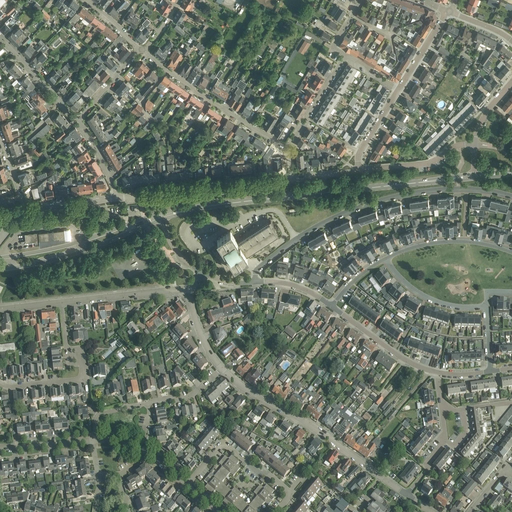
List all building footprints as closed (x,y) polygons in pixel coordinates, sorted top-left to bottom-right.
[(71,6),(66,12),(71,16),(79,8),(77,6),(79,4),(76,2),(77,1),(74,0),(72,0),(69,4),(71,6)] [(130,4),(125,0),(122,0),(115,8),(113,6),(109,12),(114,17),(119,11),(118,11),(120,9),(121,10),(124,7),(125,9),(130,4)] [(163,5),(169,9),(172,4),(165,0),(164,0),(163,1),(165,2),(163,5)] [(333,0),(333,1),(346,9),(349,5),(344,2),(341,0),(333,0)] [(389,9),(392,0),(384,0),(387,1),(386,4),(387,5),(385,10),(388,11),(389,9)] [(394,5),(398,7),(399,4),(400,0),(392,0),(389,9),(392,10),(394,5)] [(401,7),(406,9),(407,5),(405,4),(406,0),(405,0),(404,0),(400,0),(399,4),(398,7),(397,10),(399,11),(401,7)] [(409,1),(406,0),(405,4),(407,5),(406,9),(404,14),(409,15),(410,11),(413,3),(409,2),(409,1)] [(194,6),(185,1),(182,5),(188,10),(188,9),(191,11),(194,6)] [(505,6),(504,8),(511,10),(511,6),(511,4),(507,3),(506,3),(501,1),(500,4),(505,6)] [(36,2),(33,6),(39,12),(42,8),(36,2)] [(468,13),(472,14),(476,5),(468,2),(466,8),(469,10),(468,13)] [(417,15),(421,6),(413,3),(410,11),(413,12),(411,17),(416,19),(417,15)] [(10,14),(16,7),(13,4),(6,10),(6,9),(7,8),(6,7),(5,6),(4,6),(3,7),(2,6),(0,7),(0,16),(5,11),(8,15),(10,14)] [(165,15),(169,9),(163,5),(160,9),(159,8),(158,10),(165,15)] [(336,5),(331,14),(339,19),(340,19),(341,19),(342,16),(345,10),(336,5)] [(126,19),(130,22),(135,14),(133,12),(133,10),(133,8),(132,6),(131,6),(122,20),(125,22),(126,19)] [(421,6),(417,15),(421,16),(422,13),(423,14),(423,13),(426,14),(428,8),(425,7),(424,7),(421,6)] [(16,8),(16,7),(10,14),(11,16),(14,17),(18,11),(15,9),(16,8)] [(81,15),(84,17),(88,11),(82,7),(78,12),(76,12),(68,21),(71,23),(72,21),(75,23),(81,15)] [(425,17),(425,18),(436,14),(435,11),(431,9),(428,8),(426,14),(425,17)] [(176,14),(182,18),(185,20),(188,15),(186,13),(179,9),(176,14)] [(88,11),(84,17),(81,20),(87,25),(90,21),(94,16),(88,11)] [(368,18),(358,12),(356,16),(366,22),(368,18)] [(200,20),(195,17),(192,15),(190,13),(188,16),(199,22),(200,20)] [(45,22),(48,20),(40,14),(38,16),(45,22)] [(140,17),(135,14),(130,22),(133,24),(131,26),(134,28),(141,19),(139,18),(140,17)] [(179,23),(182,18),(176,14),(173,19),(179,23)] [(429,21),(433,24),(435,20),(437,17),(436,14),(425,18),(425,19),(429,21)] [(327,15),(324,19),(329,22),(327,25),(334,29),(337,23),(331,20),(332,18),(327,15)] [(100,21),(94,16),(90,21),(96,26),(100,21)] [(17,20),(11,17),(5,22),(5,23),(0,27),(0,28),(2,30),(1,31),(3,33),(4,32),(4,33),(8,29),(10,27),(8,25),(10,23),(13,25),(17,20)] [(146,27),(136,37),(142,42),(147,36),(147,35),(153,28),(148,24),(150,22),(147,18),(142,24),(146,27)] [(100,21),(96,26),(102,30),(106,25),(100,21)] [(419,21),(416,22),(423,27),(429,30),(431,27),(433,24),(429,21),(426,25),(419,21)] [(438,41),(440,42),(446,31),(452,34),(451,35),(454,37),(455,36),(459,29),(448,24),(445,31),(443,29),(437,41),(438,41)] [(112,30),(106,25),(102,30),(107,35),(112,30)] [(18,36),(23,31),(19,26),(13,31),(8,37),(12,41),(18,36)] [(185,32),(179,26),(176,30),(182,35),(185,32)] [(429,30),(423,27),(421,30),(422,31),(420,34),(424,37),(429,30)] [(330,34),(324,30),(319,28),(318,30),(322,33),(320,36),(327,40),(330,34)] [(468,29),(465,28),(463,32),(460,31),(456,39),(459,41),(460,39),(461,40),(462,37),(465,38),(463,41),(466,42),(471,32),(467,30),(468,29)] [(361,38),(365,41),(367,39),(372,32),(367,29),(361,38)] [(117,34),(112,30),(107,35),(113,39),(117,34)] [(31,38),(23,31),(18,36),(12,41),(17,46),(22,41),(24,44),(31,38)] [(409,31),(408,33),(422,41),(424,37),(420,34),(415,31),(413,34),(409,31)] [(479,46),(483,35),(477,32),(474,39),(478,40),(474,48),(477,49),(479,46)] [(422,41),(408,33),(407,35),(411,38),(410,40),(415,44),(418,46),(422,41)] [(348,45),(354,36),(351,34),(349,38),(345,36),(340,43),(341,43),(339,45),(342,47),(345,43),(347,45),(348,45)] [(483,35),(479,46),(483,47),(481,51),(484,52),(487,45),(490,38),(483,35)] [(354,36),(348,45),(347,45),(345,43),(342,47),(349,52),(354,44),(355,42),(351,40),(354,36)] [(487,45),(493,47),(496,41),(490,38),(487,45)] [(36,49),(38,51),(46,44),(41,39),(38,42),(40,44),(36,49)] [(369,41),(367,39),(365,41),(362,46),(361,48),(364,50),(366,46),(369,41)] [(165,53),(174,43),(170,40),(162,49),(159,47),(154,53),(162,60),(167,54),(165,53)] [(305,40),(298,50),(303,54),(310,43),(305,40)] [(95,50),(99,46),(94,42),(90,46),(95,50)] [(196,46),(203,52),(206,48),(198,42),(196,46)] [(401,43),(399,45),(414,54),(417,49),(405,42),(403,44),(404,44),(404,45),(401,43)] [(388,43),(385,47),(384,49),(388,52),(389,53),(392,49),(391,46),(388,43)] [(48,47),(46,44),(38,51),(34,56),(35,57),(30,61),(37,68),(43,62),(42,62),(47,57),(43,53),(48,47)] [(118,48),(126,56),(131,51),(123,44),(118,48)] [(359,51),(361,48),(362,46),(358,44),(356,46),(354,44),(349,52),(356,56),(359,51)] [(411,59),(414,54),(399,45),(399,44),(397,47),(405,52),(404,54),(404,55),(406,56),(406,55),(411,59)] [(35,50),(30,45),(22,52),(28,58),(35,50)] [(182,52),(187,55),(190,50),(189,50),(191,47),(187,45),(186,48),(185,47),(182,52)] [(498,50),(500,51),(503,54),(507,49),(502,45),(498,50)] [(365,56),(370,48),(366,46),(364,50),(361,48),(359,51),(356,56),(363,60),(365,56)] [(126,56),(118,48),(114,53),(117,56),(122,61),(126,56)] [(366,63),(369,64),(371,61),(369,60),(371,56),(373,53),(374,51),(370,48),(365,56),(363,60),(366,62),(366,63)] [(182,56),(183,54),(179,51),(175,49),(169,57),(172,59),(167,65),(173,69),(179,60),(181,61),(183,57),(182,56)] [(490,56),(492,53),(494,50),(491,49),(481,63),(484,65),(490,56)] [(511,53),(507,49),(503,54),(505,57),(504,59),(506,61),(504,63),(505,63),(508,63),(510,61),(511,62),(511,58),(511,59),(509,57),(511,53)] [(209,61),(212,63),(218,54),(214,52),(209,61)] [(369,64),(373,67),(376,62),(376,63),(378,59),(382,53),(380,52),(377,56),(375,54),(373,57),(371,56),(369,60),(371,61),(369,64),(369,65),(369,64)] [(435,52),(432,57),(438,61),(440,63),(443,58),(440,56),(435,52)] [(404,55),(403,57),(402,57),(399,61),(401,62),(407,65),(411,59),(406,55),(406,56),(404,55)] [(108,56),(105,59),(109,63),(108,64),(114,70),(119,65),(113,59),(112,60),(108,56)] [(205,58),(202,56),(196,65),(199,67),(205,58)] [(438,61),(432,57),(428,63),(434,67),(433,69),(437,72),(439,69),(437,68),(440,63),(438,61)] [(310,68),(312,65),(313,64),(315,61),(311,58),(306,65),(310,68)] [(463,75),(465,75),(472,63),(464,58),(456,71),(458,72),(463,75)] [(382,62),(378,59),(376,63),(376,62),(373,67),(380,71),(384,64),(386,62),(383,60),(382,62)] [(323,66),(330,70),(333,65),(326,60),(324,62),(325,63),(323,66)] [(397,69),(402,72),(403,72),(402,72),(407,65),(401,62),(399,61),(398,60),(395,65),(398,67),(399,65),(400,65),(397,69)] [(499,68),(502,70),(507,75),(511,70),(509,68),(511,66),(511,65),(511,62),(510,61),(508,63),(505,63),(504,63),(504,64),(503,63),(499,68)] [(66,73),(72,67),(67,62),(62,69),(66,73)] [(137,68),(135,71),(134,72),(134,74),(135,75),(136,76),(138,76),(139,75),(142,72),(143,74),(149,68),(143,62),(137,68)] [(208,62),(204,68),(207,70),(210,71),(212,67),(211,66),(212,64),(211,64),(208,62)] [(10,67),(8,69),(12,74),(19,68),(15,63),(10,67)] [(184,66),(179,73),(185,77),(190,70),(189,70),(192,65),(188,63),(185,67),(184,66)] [(348,64),(344,70),(354,76),(357,70),(348,64)] [(380,71),(386,75),(391,68),(384,64),(380,71)] [(323,66),(322,65),(319,68),(320,69),(319,71),(326,75),(330,70),(323,66)] [(193,69),(187,78),(194,83),(200,74),(200,73),(202,71),(195,66),(193,69)] [(101,74),(106,79),(110,74),(102,67),(98,71),(101,74)] [(19,68),(12,74),(16,78),(18,76),(23,72),(19,68)] [(391,68),(386,75),(393,80),(393,79),(396,76),(394,75),(393,74),(394,72),(390,69),(391,68)] [(396,68),(394,72),(393,74),(394,75),(396,76),(393,79),(396,81),(398,79),(402,72),(397,69),(396,68)] [(425,68),(422,73),(432,79),(434,77),(429,74),(430,71),(425,68)] [(443,75),(437,72),(433,69),(431,72),(441,78),(443,75)] [(52,75),(47,80),(51,85),(57,79),(56,78),(60,75),(59,75),(54,70),(51,73),(52,75)] [(157,75),(152,70),(148,74),(145,78),(148,80),(150,78),(153,80),(157,75)] [(340,75),(340,76),(350,82),(354,76),(344,70),(341,76),(340,75)] [(507,75),(502,70),(498,75),(503,79),(507,75)] [(100,82),(102,83),(106,79),(101,74),(98,71),(94,76),(93,78),(99,83),(100,82)] [(493,77),(495,75),(491,72),(489,74),(490,76),(487,80),(496,88),(500,83),(493,77)] [(210,77),(205,73),(198,85),(203,88),(210,77)] [(431,82),(432,79),(422,73),(418,78),(424,82),(426,79),(431,82)] [(314,80),(321,84),(324,79),(316,74),(315,76),(316,77),(314,80)] [(159,92),(161,93),(163,90),(167,85),(171,80),(165,75),(157,86),(161,89),(159,92)] [(21,81),(23,83),(20,86),(22,88),(25,86),(31,81),(27,76),(21,81)] [(337,81),(346,87),(350,82),(340,76),(337,81)] [(59,87),(56,90),(61,95),(66,90),(65,88),(69,84),(72,81),(68,77),(65,80),(66,81),(62,85),(61,84),(58,86),(59,87)] [(100,85),(94,79),(92,82),(84,91),(82,93),(87,98),(89,95),(90,96),(100,85)] [(233,107),(237,100),(238,99),(240,95),(239,95),(247,83),(240,79),(239,81),(236,85),(238,86),(234,93),(231,99),(228,103),(230,105),(233,107)] [(171,80),(167,85),(173,90),(177,84),(171,80)] [(211,90),(218,94),(222,88),(218,86),(220,82),(218,80),(215,84),(211,90)] [(317,90),(321,84),(314,80),(312,84),(311,83),(310,85),(317,90)] [(479,85),(483,88),(485,90),(487,88),(492,92),(496,88),(487,80),(484,84),(482,82),(479,85)] [(22,95),(24,97),(28,93),(33,88),(33,87),(35,85),(31,81),(25,86),(22,88),(26,92),(22,95)] [(120,86),(126,92),(127,92),(129,94),(131,92),(129,90),(131,88),(124,81),(120,86)] [(342,94),(346,87),(337,81),(336,82),(337,82),(333,88),(342,94)] [(144,90),(141,94),(143,96),(153,85),(150,83),(144,90)] [(280,86),(275,83),(269,93),(274,96),(280,86)] [(305,88),(306,86),(304,84),(302,83),(297,90),(300,92),(303,87),(305,88)] [(376,90),(379,91),(385,95),(386,95),(389,89),(380,83),(376,89),(376,90)] [(422,87),(421,86),(416,83),(412,88),(418,92),(420,93),(423,88),(422,87)] [(183,88),(177,84),(173,90),(179,94),(183,88)] [(222,88),(218,94),(224,99),(231,89),(224,84),(222,88)] [(126,92),(120,86),(116,91),(122,97),(123,97),(126,92)] [(33,88),(28,93),(24,97),(25,97),(28,100),(33,96),(34,97),(28,102),(33,107),(34,106),(42,115),(48,110),(41,103),(46,99),(38,90),(36,92),(33,88)] [(183,88),(179,94),(175,99),(177,100),(181,95),(185,98),(189,93),(183,88)] [(418,92),(412,88),(409,93),(414,97),(416,94),(421,97),(423,95),(420,93),(418,92)] [(307,92),(305,95),(312,99),(315,94),(307,89),(306,91),(307,92)] [(332,89),(328,95),(337,101),(341,95),(332,89)] [(71,105),(76,100),(80,96),(80,95),(83,92),(81,91),(78,94),(75,92),(66,101),(71,105)] [(385,95),(379,91),(375,97),(382,101),(385,95)] [(465,91),(464,93),(469,98),(472,101),(474,99),(465,91)] [(479,96),(484,101),(489,96),(483,92),(479,96)] [(108,99),(121,110),(122,108),(123,108),(116,103),(118,100),(112,94),(108,99)] [(194,104),(197,99),(191,94),(188,100),(194,104)] [(308,104),(312,99),(305,95),(303,98),(302,98),(301,100),(308,104)] [(324,101),(334,107),(337,101),(328,95),(324,101)] [(276,101),(282,105),(283,104),(285,101),(283,99),(279,96),(276,101)] [(374,96),(371,102),(380,108),(384,102),(374,96)] [(484,101),(479,96),(475,101),(480,106),(484,101)] [(76,100),(71,105),(75,110),(81,104),(84,100),(81,97),(78,101),(76,100)] [(237,100),(233,107),(235,108),(238,109),(244,98),(242,97),(239,101),(237,100)] [(403,103),(402,104),(406,106),(404,108),(410,112),(415,104),(413,103),(406,98),(404,101),(403,101),(402,103),(403,103)] [(121,110),(108,99),(104,104),(108,108),(112,111),(114,109),(115,108),(116,109),(115,110),(118,113),(121,110)] [(148,110),(154,103),(149,99),(143,106),(148,110)] [(200,108),(204,103),(197,99),(194,104),(198,107),(195,112),(196,112),(193,116),(196,118),(202,109),(200,108)] [(449,104),(446,107),(450,110),(454,104),(449,100),(447,102),(449,104)] [(245,106),(241,112),(247,116),(251,109),(250,108),(253,103),(249,101),(246,106),(245,106)] [(334,107),(324,101),(320,107),(330,113),(334,107)] [(469,101),(464,106),(472,114),(477,109),(469,101)] [(380,108),(371,102),(367,108),(376,114),(380,108)] [(511,107),(506,102),(502,107),(507,112),(511,114),(509,116),(511,118),(511,107)] [(137,111),(141,115),(142,116),(144,113),(141,110),(143,108),(138,103),(133,108),(136,111),(137,111)] [(296,109),(302,113),(306,108),(298,103),(297,106),(298,106),(296,109)] [(464,106),(459,111),(467,119),(472,114),(464,106)] [(212,117),(215,111),(209,107),(205,113),(212,117)] [(317,113),(326,119),(330,113),(320,107),(317,113)] [(302,113),(296,109),(294,113),(293,112),(292,114),(299,119),(302,113)] [(0,118),(9,115),(8,110),(0,112),(0,118)] [(397,120),(403,124),(404,121),(408,115),(400,110),(396,116),(399,118),(397,120)] [(221,115),(215,111),(212,117),(218,121),(221,115)] [(361,117),(371,123),(375,117),(365,111),(361,117)] [(454,115),(454,116),(462,124),(467,119),(459,111),(454,116),(454,115)] [(64,129),(66,127),(70,123),(63,116),(62,116),(59,113),(57,115),(55,113),(53,114),(50,117),(53,120),(54,119),(60,125),(64,129)] [(88,120),(91,125),(100,119),(96,113),(93,116),(90,118),(88,120)] [(274,134),(280,138),(284,131),(283,130),(292,117),(286,113),(282,119),(282,120),(280,123),(282,125),(280,128),(278,127),(274,134)] [(326,119),(317,113),(313,119),(322,125),(326,119)] [(141,115),(139,117),(137,119),(143,124),(147,120),(142,116),(141,115)] [(462,124),(454,116),(448,121),(457,129),(462,124)] [(371,123),(361,117),(358,123),(367,129),(371,123)] [(102,122),(100,119),(91,125),(94,130),(99,127),(98,124),(102,122)] [(220,123),(215,131),(218,133),(220,129),(227,133),(234,124),(227,119),(223,125),(220,123)] [(18,124),(20,123),(19,120),(12,122),(12,120),(1,124),(3,129),(13,126),(18,124)] [(268,120),(267,120),(265,123),(266,124),(263,127),(266,129),(268,131),(269,130),(269,131),(272,126),(273,124),(270,122),(268,120)] [(406,126),(403,124),(397,120),(396,123),(393,121),(389,127),(399,133),(402,127),(404,128),(406,126)] [(213,133),(215,131),(220,123),(218,121),(216,124),(214,123),(209,130),(213,133)] [(18,130),(19,130),(18,127),(21,127),(20,123),(18,124),(13,126),(3,129),(4,134),(15,131),(18,130)] [(358,123),(354,129),(355,129),(361,133),(363,135),(367,129),(358,123)] [(448,123),(442,128),(450,136),(455,131),(448,123)] [(237,140),(238,138),(239,137),(244,130),(238,126),(235,132),(237,133),(234,138),(237,140)] [(65,142),(72,137),(79,132),(75,127),(69,132),(70,133),(66,136),(62,138),(65,142)] [(94,130),(98,135),(104,131),(102,129),(101,129),(99,127),(94,130)] [(308,128),(304,134),(306,135),(304,137),(313,143),(314,140),(315,141),(317,138),(316,138),(317,135),(312,132),(313,131),(308,128)] [(442,128),(438,133),(445,141),(450,136),(442,128)] [(358,139),(361,133),(355,129),(351,135),(358,139)] [(15,131),(4,134),(6,140),(14,137),(19,135),(18,130),(15,131)] [(104,131),(98,135),(101,140),(110,135),(106,130),(104,131)] [(249,133),(244,130),(239,137),(238,138),(237,140),(240,142),(242,139),(243,138),(243,137),(245,138),(249,133)] [(63,131),(55,137),(58,140),(65,134),(63,131)] [(79,132),(72,137),(73,138),(69,141),(71,144),(75,141),(75,142),(82,137),(79,132)] [(383,139),(381,142),(389,147),(391,144),(389,142),(390,139),(394,142),(396,139),(399,141),(400,138),(393,133),(392,136),(386,132),(382,139),(383,139)] [(349,133),(345,139),(354,145),(358,139),(351,135),(349,133)] [(445,141),(438,133),(433,138),(440,146),(445,141)] [(255,146),(257,147),(261,141),(255,137),(252,143),(255,145),(255,146)] [(436,150),(440,146),(433,138),(428,143),(436,151),(436,150)] [(11,149),(19,147),(18,143),(20,143),(18,139),(9,142),(9,143),(8,144),(9,146),(10,146),(11,149)] [(301,139),(297,144),(303,148),(306,143),(306,142),(301,139)] [(313,149),(316,145),(308,140),(306,142),(306,143),(313,148),(313,149)] [(261,141),(257,147),(259,149),(260,148),(262,150),(266,144),(261,141)] [(85,147),(80,142),(71,149),(73,151),(76,149),(79,152),(85,147)] [(116,146),(118,144),(117,142),(110,146),(109,143),(101,147),(102,148),(101,148),(102,150),(103,150),(105,153),(116,146)] [(389,147),(381,142),(380,142),(376,149),(384,154),(389,147)] [(431,156),(436,151),(428,143),(423,148),(431,156)] [(72,147),(69,144),(61,151),(64,154),(72,147)] [(120,148),(118,144),(116,146),(105,153),(106,155),(106,156),(107,159),(115,154),(114,151),(120,148)] [(318,147),(316,145),(313,149),(313,150),(317,149),(318,158),(313,159),(312,154),(308,154),(309,159),(310,165),(312,165),(319,164),(318,158),(321,158),(320,151),(320,147),(318,146),(318,147)] [(334,148),(333,149),(341,155),(346,148),(341,145),(338,150),(334,148)] [(260,154),(263,156),(268,159),(275,150),(270,146),(266,152),(264,150),(261,154),(260,154)] [(327,148),(325,146),(323,149),(320,147),(320,151),(321,151),(323,152),(323,157),(324,164),(330,163),(329,153),(326,150),(327,148)] [(19,147),(11,149),(12,152),(11,153),(12,155),(13,155),(13,156),(23,152),(22,149),(20,149),(19,147)] [(41,154),(36,148),(33,151),(38,157),(41,154)] [(337,154),(327,148),(326,150),(329,153),(330,163),(336,163),(335,156),(337,154)] [(91,158),(87,150),(81,154),(81,155),(77,157),(79,160),(81,163),(91,158)] [(374,152),(370,157),(377,161),(380,156),(374,152)] [(110,161),(111,164),(123,157),(121,154),(117,157),(115,154),(107,159),(109,161),(110,161)] [(26,155),(14,159),(16,166),(29,161),(26,155)] [(277,156),(272,157),(273,164),(274,169),(282,168),(281,159),(277,160),(277,156)] [(124,160),(123,157),(111,164),(113,166),(112,167),(113,169),(114,169),(122,165),(120,162),(124,160)] [(231,174),(242,173),(240,157),(237,157),(237,161),(235,162),(236,165),(229,165),(230,170),(231,170),(231,174)] [(244,157),(240,157),(242,173),(252,171),(252,168),(253,168),(252,163),(245,164),(244,157)] [(92,170),(98,166),(95,160),(88,164),(92,170)] [(222,161),(216,162),(217,168),(212,168),(212,176),(221,175),(220,168),(222,167),(222,161)] [(102,172),(98,166),(92,170),(95,176),(102,172)] [(121,173),(125,171),(126,177),(122,177),(122,180),(123,180),(123,185),(124,185),(125,186),(127,186),(127,185),(130,185),(127,166),(125,168),(121,171),(121,173)] [(128,166),(127,166),(130,185),(133,184),(133,185),(136,185),(135,175),(132,176),(131,170),(128,170),(128,166)] [(197,172),(197,177),(198,177),(207,176),(206,171),(208,171),(208,166),(202,167),(202,171),(197,172)] [(155,167),(152,167),(154,182),(156,182),(157,183),(159,182),(159,181),(160,181),(159,176),(160,176),(160,172),(155,173),(155,167)] [(57,181),(56,176),(62,175),(58,170),(53,175),(54,181),(57,181)] [(47,177),(45,171),(36,175),(38,180),(40,180),(47,177)] [(27,173),(18,176),(19,179),(20,180),(20,181),(21,184),(21,185),(29,182),(30,183),(33,183),(32,180),(29,173),(27,173)] [(71,176),(68,178),(69,186),(71,186),(72,194),(79,193),(78,183),(78,182),(72,183),(71,176)] [(66,186),(69,186),(68,178),(67,179),(64,180),(65,186),(62,186),(63,188),(59,189),(59,191),(58,191),(59,196),(68,194),(67,188),(66,186)] [(93,180),(93,182),(94,188),(97,187),(97,190),(106,189),(105,184),(104,184),(104,183),(99,183),(98,179),(97,180),(96,180),(93,180)] [(43,182),(38,185),(41,199),(47,198),(54,196),(53,189),(52,184),(49,184),(49,190),(45,190),(45,191),(43,182)] [(32,194),(34,198),(40,197),(39,192),(38,187),(31,189),(32,194)] [(447,197),(447,198),(447,206),(448,209),(454,209),(454,208),(458,208),(459,202),(454,202),(454,196),(447,197)] [(438,203),(434,204),(434,210),(438,209),(438,206),(447,205),(447,206),(447,198),(438,199),(438,203)] [(485,210),(486,204),(481,203),(482,199),(472,198),(472,205),(481,206),(481,209),(485,210)] [(430,210),(434,210),(434,204),(429,204),(428,200),(419,201),(420,208),(429,207),(430,210)] [(489,207),(499,209),(500,202),(491,200),(490,205),(486,204),(485,210),(489,210),(489,207)] [(411,210),(420,208),(419,201),(410,202),(411,207),(406,208),(408,214),(412,213),(411,210)] [(509,204),(500,202),(499,209),(508,211),(506,215),(510,216),(511,210),(508,209),(509,204)] [(403,215),(408,214),(406,208),(402,209),(401,204),(392,206),(394,214),(403,212),(403,215)] [(394,214),(392,206),(392,205),(385,207),(386,213),(382,214),(383,220),(388,218),(388,219),(394,218),(393,214),(394,214)] [(376,211),(367,214),(370,220),(378,217),(380,221),(383,220),(382,214),(378,215),(376,211)] [(370,220),(367,214),(359,217),(360,221),(356,223),(358,228),(362,227),(361,223),(370,220)] [(218,254),(226,268),(233,264),(234,265),(247,257),(246,255),(278,234),(272,226),(273,224),(271,220),(237,242),(230,231),(217,239),(224,250),(218,254)] [(354,230),(358,228),(356,223),(352,224),(350,220),(341,224),(344,231),(353,227),(354,230)] [(478,235),(479,227),(472,226),(472,222),(471,222),(471,221),(469,221),(469,222),(468,228),(472,228),(471,233),(472,233),(472,234),(475,234),(478,235)] [(428,227),(428,222),(424,223),(425,228),(421,228),(421,225),(417,226),(418,232),(422,231),(422,235),(423,235),(423,236),(426,236),(430,235),(428,227)] [(431,222),(428,222),(428,227),(430,235),(433,235),(436,234),(436,233),(437,233),(436,229),(439,228),(439,222),(435,223),(436,226),(432,227),(431,222)] [(442,222),(439,222),(439,228),(443,228),(443,232),(444,232),(444,234),(450,233),(450,225),(443,225),(442,222)] [(457,225),(450,225),(450,233),(454,233),(457,233),(457,232),(458,232),(458,228),(461,228),(461,222),(457,222),(457,225)] [(344,231),(341,224),(333,228),(335,232),(331,234),(334,240),(337,238),(336,234),(344,231)] [(487,228),(479,227),(478,235),(482,235),(485,236),(485,235),(486,235),(486,230),(490,231),(491,225),(487,225),(487,228)] [(495,238),(498,239),(501,231),(494,229),(495,226),(491,225),(490,231),(493,232),(492,236),(492,237),(495,238)] [(418,232),(417,226),(415,227),(413,227),(406,229),(407,232),(410,240),(413,239),(416,238),(416,237),(415,233),(418,232)] [(64,230),(31,234),(32,242),(35,241),(36,243),(40,243),(39,241),(59,239),(59,240),(65,239),(64,230)] [(507,236),(510,237),(511,231),(509,230),(508,233),(501,231),(498,239),(505,241),(505,240),(506,240),(507,236)] [(325,232),(317,237),(320,243),(328,239),(330,242),(334,240),(331,234),(327,236),(325,232)] [(393,236),(386,239),(390,247),(396,244),(396,243),(397,243),(395,239),(398,238),(396,232),(392,234),(393,236)] [(410,240),(407,232),(400,234),(402,241),(403,241),(403,242),(406,241),(410,240)] [(312,248),(320,243),(317,237),(309,242),(312,248)] [(390,247),(386,239),(380,242),(379,240),(376,242),(378,247),(381,245),(383,249),(384,249),(384,250),(390,247)] [(373,250),(378,247),(376,242),(372,243),(373,245),(367,249),(367,248),(365,249),(371,258),(375,255),(374,254),(375,254),(373,250)] [(369,259),(371,258),(365,249),(360,252),(360,251),(357,253),(360,258),(363,256),(365,260),(366,260),(366,261),(369,259)] [(355,257),(349,262),(355,269),(360,265),(360,264),(360,263),(358,260),(360,258),(357,253),(354,255),(355,257)] [(350,273),(355,269),(349,262),(349,260),(343,265),(342,265),(339,267),(344,272),(346,269),(349,273),(349,272),(350,273)] [(292,275),(297,276),(300,267),(301,265),(296,263),(292,275)] [(305,269),(300,267),(297,276),(302,278),(304,272),(307,273),(309,267),(305,266),(305,269)] [(317,271),(313,269),(308,280),(312,282),(317,271)] [(322,274),(317,271),(312,282),(317,284),(319,279),(322,281),(326,275),(322,274)] [(375,278),(378,283),(387,276),(385,274),(384,274),(383,272),(379,274),(375,278)] [(327,290),(332,282),(333,281),(328,279),(329,278),(326,275),(322,281),(325,283),(322,287),(327,290)] [(387,276),(378,283),(382,288),(390,281),(388,279),(389,279),(387,276)] [(332,282),(327,290),(330,293),(333,289),(335,290),(337,287),(336,286),(336,285),(332,282)] [(388,294),(393,298),(400,290),(398,288),(397,289),(395,287),(388,294)] [(402,292),(400,290),(393,298),(397,302),(404,295),(402,293),(402,292)] [(247,302),(247,291),(240,292),(241,298),(241,299),(240,299),(238,299),(238,305),(242,305),(241,303),(247,302)] [(267,304),(268,300),(268,292),(262,292),(262,295),(258,295),(257,302),(264,302),(264,304),(267,304)] [(275,293),(268,292),(268,300),(271,301),(270,303),(277,304),(278,297),(274,296),(275,293)] [(296,307),(299,298),(287,295),(285,302),(280,301),(278,309),(284,311),(285,307),(290,309),(291,305),(296,307)] [(353,308),(358,302),(353,298),(348,305),(353,308)] [(206,314),(208,319),(222,315),(227,313),(232,312),(230,307),(233,306),(230,299),(221,302),(223,310),(221,311),(221,309),(213,312),(206,314)] [(405,308),(410,311),(415,302),(410,299),(405,308)] [(146,325),(149,329),(152,333),(164,323),(164,324),(168,321),(171,319),(183,308),(184,307),(179,301),(171,307),(174,311),(172,313),(166,305),(161,310),(163,313),(159,317),(157,315),(146,325)] [(502,314),(502,312),(503,301),(500,301),(497,301),(497,308),(493,308),(493,314),(502,314)] [(357,312),(362,305),(358,302),(353,308),(357,312)] [(420,305),(415,302),(410,311),(415,314),(420,305)] [(130,308),(130,303),(120,304),(121,309),(121,313),(126,312),(128,312),(128,309),(131,309),(130,308)] [(305,320),(309,322),(310,321),(316,312),(314,310),(316,307),(311,303),(304,313),(307,315),(307,317),(305,320)] [(222,315),(208,319),(210,325),(216,323),(216,321),(241,313),(238,304),(231,307),(233,312),(232,312),(227,313),(222,315)] [(106,314),(105,305),(98,306),(99,313),(102,313),(103,318),(103,322),(106,322),(107,322),(106,314)] [(107,322),(106,322),(108,333),(108,336),(108,338),(115,334),(113,332),(109,335),(108,319),(110,319),(109,317),(111,317),(111,312),(113,311),(112,305),(105,305),(106,314),(107,322)] [(367,308),(362,305),(357,312),(362,315),(367,308)] [(140,311),(137,308),(131,314),(134,317),(140,311)] [(183,308),(171,319),(168,321),(170,323),(176,318),(177,320),(180,318),(186,313),(186,312),(186,311),(184,309),(184,310),(183,308)] [(323,318),(328,312),(323,308),(317,316),(319,318),(320,316),(323,318)] [(366,318),(371,311),(367,308),(362,315),(366,318)] [(423,318),(429,320),(432,310),(426,308),(423,318)] [(78,321),(77,309),(70,309),(72,322),(78,321)] [(435,322),(439,312),(439,311),(433,309),(432,310),(429,320),(435,322)] [(48,312),(49,320),(50,320),(50,324),(49,324),(50,329),(50,332),(55,331),(55,328),(56,328),(55,323),(54,323),(53,319),(55,319),(54,311),(48,312)] [(370,321),(375,314),(371,311),(366,318),(370,321)] [(332,315),(328,312),(323,318),(326,320),(324,322),(326,323),(332,315)] [(435,322),(441,324),(445,314),(439,312),(435,322)] [(36,325),(35,313),(28,314),(22,315),(23,322),(29,321),(29,322),(31,322),(31,326),(36,325)] [(375,314),(370,321),(375,325),(380,318),(375,314)] [(451,316),(445,314),(441,324),(448,326),(451,316)] [(10,316),(3,317),(3,322),(1,323),(2,332),(10,331),(10,327),(11,326),(10,316)] [(251,321),(246,317),(241,322),(247,327),(251,321)] [(335,327),(338,329),(342,323),(337,319),(331,327),(333,329),(335,327)] [(310,321),(309,322),(304,329),(309,332),(315,324),(310,321)] [(384,332),(390,324),(389,324),(385,321),(380,328),(384,332)] [(139,331),(132,323),(127,327),(134,335),(139,331)] [(321,334),(328,326),(324,323),(318,332),(321,334)] [(347,326),(342,323),(338,329),(340,331),(339,333),(341,334),(344,330),(347,326)] [(384,332),(389,335),(394,327),(390,324),(384,332)] [(86,330),(82,331),(81,331),(80,325),(76,326),(74,326),(74,332),(73,332),(74,339),(75,339),(75,342),(81,341),(81,342),(87,341),(86,330)] [(174,334),(176,336),(184,330),(180,325),(175,329),(173,327),(168,331),(172,335),(174,334)] [(297,334),(294,331),(288,326),(284,331),(293,339),(297,334)] [(331,328),(328,326),(321,334),(325,337),(331,328)] [(389,335),(393,338),(399,330),(394,327),(389,335)] [(213,333),(217,345),(218,345),(227,335),(226,335),(224,329),(221,330),(213,333)] [(188,334),(184,330),(176,336),(179,339),(175,342),(179,346),(183,342),(181,340),(188,334)] [(352,340),(357,334),(352,330),(346,338),(348,340),(350,338),(352,340)] [(399,330),(393,338),(397,341),(400,337),(404,339),(407,334),(404,332),(401,335),(397,332),(399,330)] [(362,337),(357,334),(352,340),(355,342),(354,343),(356,345),(362,337)] [(117,344),(113,339),(108,342),(111,346),(112,348),(117,344)] [(344,343),(341,340),(335,348),(339,350),(344,343)] [(407,348),(412,350),(415,342),(410,340),(407,348)] [(185,344),(183,342),(179,346),(182,350),(184,349),(187,351),(194,345),(190,341),(185,344)] [(364,349),(367,351),(371,344),(367,341),(361,349),(363,350),(364,349)] [(418,351),(423,353),(426,343),(425,345),(420,343),(418,351)] [(431,346),(431,344),(426,343),(423,353),(428,355),(431,346)] [(496,356),(501,355),(501,343),(501,345),(495,345),(495,344),(492,344),(493,350),(495,350),(496,356)] [(234,350),(229,344),(220,351),(225,357),(231,353),(237,361),(243,356),(237,347),(234,350)] [(364,355),(361,359),(357,364),(361,367),(364,369),(368,364),(362,360),(365,356),(368,359),(376,348),(371,344),(367,351),(364,355)] [(0,353),(1,353),(5,353),(15,351),(14,345),(0,346),(0,353)] [(185,358),(189,361),(194,357),(192,355),(198,349),(194,345),(187,351),(189,354),(185,358)] [(433,357),(436,349),(436,347),(431,346),(428,355),(433,357)] [(252,351),(248,356),(246,357),(249,360),(255,353),(258,350),(255,347),(252,351)] [(288,349),(287,352),(286,353),(285,354),(288,356),(287,356),(295,361),(299,355),(289,349),(288,349)] [(436,349),(433,357),(438,358),(441,351),(436,349)] [(475,351),(475,353),(476,362),(481,362),(481,357),(484,357),(484,351),(480,351),(480,350),(475,350),(475,351)] [(380,364),(386,357),(381,354),(378,358),(375,361),(380,364)] [(448,363),(448,364),(454,364),(454,363),(453,354),(448,354),(448,357),(445,357),(445,363),(448,363)] [(194,357),(189,361),(192,365),(194,364),(197,366),(204,360),(200,356),(196,359),(194,357)] [(27,357),(24,357),(25,366),(27,365),(28,367),(27,367),(28,372),(28,377),(31,377),(31,375),(35,375),(34,367),(33,363),(28,363),(27,359),(27,357)] [(33,363),(34,367),(35,375),(38,374),(38,376),(41,376),(41,371),(40,366),(43,365),(42,357),(39,358),(40,362),(33,363)] [(390,361),(386,357),(380,364),(385,368),(390,361)] [(134,359),(131,362),(125,368),(127,370),(136,368),(134,359)] [(208,365),(204,360),(197,366),(199,369),(197,371),(199,373),(208,365)] [(390,361),(385,368),(390,372),(395,364),(390,361)] [(241,366),(236,372),(242,377),(247,372),(246,371),(250,367),(246,364),(242,367),(241,366)] [(96,370),(94,370),(94,378),(106,376),(105,365),(95,366),(96,370)] [(318,377),(322,373),(322,372),(315,365),(311,371),(318,377)] [(178,367),(174,371),(175,376),(171,377),(173,387),(181,386),(180,382),(181,380),(180,379),(179,377),(180,376),(182,377),(185,374),(178,367)] [(249,376),(245,380),(252,386),(255,382),(257,380),(256,380),(259,377),(253,372),(250,375),(249,376)] [(286,372),(279,380),(283,383),(290,375),(286,372)] [(192,382),(195,380),(189,373),(186,376),(192,382)] [(331,376),(327,373),(322,379),(326,382),(328,380),(331,376)] [(168,376),(162,377),(163,380),(158,381),(160,390),(168,388),(167,385),(170,384),(168,376)] [(147,382),(142,383),(144,393),(151,392),(150,386),(155,385),(154,378),(146,380),(147,382)] [(217,382),(224,390),(229,386),(222,378),(217,382)] [(109,385),(106,386),(107,391),(110,390),(111,396),(118,394),(117,391),(121,390),(119,383),(113,384),(112,380),(109,383),(109,385)] [(268,384),(265,382),(260,388),(266,392),(274,383),(271,380),(268,384)] [(353,385),(356,388),(358,386),(359,385),(361,383),(357,380),(355,383),(353,385)] [(301,383),(297,381),(292,387),(295,390),(301,383)] [(213,387),(214,387),(220,395),(221,395),(220,394),(224,390),(217,382),(213,387)] [(137,383),(131,383),(132,389),(128,390),(129,394),(133,393),(133,395),(139,394),(137,383)] [(272,392),(278,397),(287,385),(286,383),(283,387),(281,386),(279,389),(276,387),(272,392)] [(289,386),(287,385),(278,397),(284,401),(291,392),(288,390),(290,389),(288,388),(289,386)] [(423,396),(424,399),(433,398),(433,392),(425,393),(424,389),(426,387),(424,385),(420,389),(421,390),(422,396),(423,396)] [(78,388),(75,389),(76,400),(79,400),(79,396),(82,396),(83,399),(86,399),(86,393),(82,394),(81,387),(78,387),(78,388)] [(209,391),(216,399),(220,395),(214,387),(209,391)] [(60,390),(57,391),(58,398),(64,398),(64,401),(67,401),(67,394),(64,394),(63,388),(60,389),(60,390)] [(67,394),(67,401),(76,400),(75,389),(72,389),(72,388),(68,388),(69,394),(67,394)] [(48,396),(48,403),(51,402),(51,399),(58,398),(57,391),(53,391),(53,389),(50,390),(50,396),(48,396)] [(38,393),(39,400),(45,400),(45,403),(48,403),(48,396),(45,396),(45,390),(41,391),(41,392),(38,393)] [(301,398),(299,401),(295,406),(301,411),(305,405),(302,403),(311,393),(308,390),(307,392),(301,398)] [(32,397),(29,398),(30,404),(33,404),(33,401),(39,400),(38,393),(35,393),(35,391),(31,392),(32,397)] [(211,403),(216,399),(209,391),(204,395),(211,403)] [(355,391),(349,397),(355,402),(360,395),(355,391)] [(23,394),(20,394),(20,402),(26,401),(27,405),(30,404),(29,398),(27,398),(26,392),(23,392),(23,394)] [(234,399),(231,396),(224,401),(231,408),(229,410),(233,414),(235,412),(240,407),(246,401),(241,396),(235,402),(233,400),(234,399)] [(289,402),(295,406),(299,401),(293,396),(289,402)] [(375,402),(374,403),(378,406),(383,399),(380,397),(379,398),(377,399),(375,402)] [(310,406),(306,411),(311,416),(321,404),(324,400),(322,398),(316,406),(315,405),(313,408),(310,406)] [(434,405),(433,398),(424,399),(424,403),(420,403),(421,409),(428,409),(427,406),(434,405)] [(380,408),(382,409),(384,411),(389,404),(385,401),(380,408)] [(326,426),(340,409),(340,408),(343,405),(341,403),(338,406),(337,406),(334,410),(328,418),(327,416),(322,423),(326,426)] [(323,405),(321,404),(311,416),(317,421),(322,415),(319,413),(321,410),(320,409),(323,405)] [(183,419),(190,418),(188,405),(185,406),(185,409),(178,410),(179,414),(180,416),(182,415),(183,419)] [(191,405),(188,405),(190,418),(197,416),(196,413),(199,412),(198,407),(195,407),(192,408),(191,405)] [(83,415),(83,419),(88,419),(87,408),(82,409),(81,406),(75,407),(75,410),(76,409),(77,418),(80,417),(80,416),(83,415)] [(264,413),(258,408),(254,413),(252,412),(252,411),(247,417),(248,417),(253,421),(254,419),(258,422),(261,419),(260,418),(264,413)] [(340,408),(326,426),(331,430),(336,423),(334,422),(339,415),(342,418),(347,411),(344,409),(343,411),(340,409),(340,408)] [(164,427),(166,426),(168,426),(165,409),(155,411),(156,414),(153,415),(154,422),(157,421),(158,425),(159,428),(164,427)] [(428,411),(428,409),(421,409),(422,415),(426,415),(427,418),(436,417),(435,410),(428,411)] [(470,410),(471,417),(481,416),(482,415),(482,412),(480,412),(480,409),(470,410)] [(276,419),(270,415),(266,420),(264,418),(259,424),(264,428),(266,426),(269,428),(276,419)] [(333,431),(337,435),(350,418),(348,415),(339,426),(338,425),(333,431)] [(350,428),(352,429),(355,424),(356,425),(359,421),(355,417),(352,415),(350,418),(337,435),(342,438),(346,432),(350,428)] [(426,427),(432,432),(434,430),(430,426),(429,424),(437,423),(436,417),(427,418),(427,421),(425,422),(426,427)] [(472,423),(473,430),(482,428),(485,428),(484,424),(482,424),(482,422),(472,423)] [(291,428),(285,423),(281,428),(278,426),(274,432),(279,436),(283,431),(286,434),(287,432),(289,430),(291,428)] [(210,427),(208,430),(209,431),(216,437),(219,434),(218,434),(219,432),(220,433),(221,432),(214,426),(212,428),(210,427)] [(164,427),(159,428),(159,429),(153,430),(154,434),(156,434),(156,435),(153,436),(154,440),(157,439),(157,440),(155,441),(156,445),(161,444),(166,443),(163,428),(165,428),(164,427)] [(430,435),(432,432),(426,427),(424,430),(426,431),(422,435),(429,441),(432,436),(430,435)] [(474,432),(474,434),(485,437),(486,434),(483,434),(482,428),(473,430),(473,432),(474,432)] [(205,436),(211,441),(211,440),(212,439),(214,440),(216,437),(209,431),(208,430),(203,435),(205,436)] [(299,446),(303,442),(301,440),(306,434),(301,430),(296,436),(297,437),(293,441),(295,442),(299,446)] [(230,438),(235,442),(241,435),(236,431),(230,438)] [(344,442),(348,445),(356,434),(358,432),(356,431),(355,433),(354,433),(353,434),(352,433),(349,437),(348,436),(343,442),(344,442)] [(356,434),(348,445),(353,449),(357,443),(355,441),(359,434),(358,432),(356,434)] [(419,439),(425,445),(428,442),(429,441),(422,435),(419,433),(416,437),(419,439)] [(472,436),(470,438),(478,444),(481,440),(484,441),(485,437),(474,434),(473,436),(472,436)] [(235,442),(239,445),(245,438),(241,435),(235,442)] [(205,436),(200,442),(208,448),(210,445),(209,444),(210,443),(211,444),(212,442),(211,441),(205,436)] [(353,449),(358,452),(366,441),(368,438),(366,436),(364,439),(361,438),(357,443),(353,449)] [(239,445),(243,449),(249,442),(245,438),(239,445)] [(367,449),(363,455),(367,459),(371,453),(376,447),(379,449),(383,444),(377,438),(371,444),(372,444),(368,450),(367,449)] [(470,438),(466,443),(474,449),(476,447),(477,448),(478,447),(480,448),(481,447),(479,445),(478,444),(470,438)] [(417,441),(415,443),(422,449),(424,447),(425,445),(419,439),(417,441)] [(511,446),(511,442),(507,439),(503,443),(510,449),(511,446)] [(321,445),(316,440),(311,445),(312,446),(307,451),(313,456),(320,449),(319,448),(321,445)] [(195,446),(199,449),(202,452),(203,451),(202,450),(203,449),(205,451),(208,448),(200,442),(199,441),(195,446)] [(358,452),(363,455),(367,449),(364,447),(365,446),(366,447),(369,443),(366,441),(358,452)] [(166,452),(169,454),(175,447),(170,442),(167,446),(164,444),(166,444),(166,443),(161,444),(161,447),(165,451),(166,450),(167,451),(166,452)] [(253,445),(249,442),(243,449),(247,453),(253,445)] [(415,444),(412,448),(418,453),(422,449),(415,443),(415,444)] [(466,443),(462,448),(469,454),(471,451),(473,452),(473,451),(476,453),(477,452),(475,450),(474,449),(466,443)] [(503,443),(499,448),(506,454),(510,449),(503,443)] [(418,453),(412,448),(408,445),(404,450),(410,455),(411,454),(415,457),(418,453)] [(175,447),(169,454),(172,457),(174,455),(175,456),(174,457),(176,458),(176,456),(179,458),(184,453),(181,451),(182,451),(176,446),(175,447)] [(255,453),(259,456),(265,449),(261,446),(255,453)] [(304,448),(295,458),(297,460),(306,451),(304,448)] [(470,455),(469,454),(462,448),(458,453),(465,459),(468,457),(469,456),(472,458),(473,457),(471,455),(470,455)] [(503,459),(506,454),(499,448),(495,453),(503,459)] [(259,456),(263,460),(269,453),(265,449),(259,456)] [(291,455),(294,458),(300,452),(297,449),(291,455)] [(443,454),(450,459),(453,455),(447,449),(443,454)] [(339,455),(333,451),(329,457),(326,456),(324,459),(326,461),(326,462),(331,465),(339,455)] [(181,465),(184,467),(190,460),(191,459),(186,455),(184,453),(179,458),(181,460),(180,462),(181,463),(182,462),(183,463),(181,465)] [(269,453),(263,460),(267,463),(273,456),(269,453)] [(440,458),(446,463),(450,459),(443,454),(440,458)] [(229,466),(235,459),(232,456),(229,458),(228,459),(225,456),(222,460),(229,466)] [(267,463),(272,467),(278,460),(273,456),(267,463)] [(489,461),(496,467),(500,462),(493,456),(489,461)] [(61,458),(62,467),(66,467),(66,469),(68,468),(68,463),(72,463),(71,457),(67,458),(67,457),(61,458)] [(56,463),(52,464),(53,471),(58,470),(59,472),(63,472),(62,467),(61,458),(55,459),(56,463)] [(80,467),(90,466),(89,463),(88,463),(88,461),(83,461),(82,458),(77,459),(78,464),(80,464),(80,467)] [(443,468),(446,463),(440,458),(436,462),(443,468)] [(235,459),(229,466),(237,472),(240,469),(237,466),(237,465),(239,462),(235,459)] [(53,471),(52,464),(49,464),(49,460),(43,460),(44,466),(44,467),(44,470),(48,469),(48,471),(53,471)] [(196,465),(190,460),(184,467),(188,470),(188,469),(189,470),(189,471),(190,472),(196,465)] [(229,466),(222,460),(218,464),(221,466),(221,468),(218,472),(222,475),(229,466)] [(278,460),(272,467),(276,470),(282,463),(278,460)] [(352,464),(346,460),(341,467),(338,465),(334,470),(338,474),(338,473),(343,476),(352,464)] [(23,474),(27,473),(26,471),(26,469),(25,461),(19,462),(19,463),(16,464),(17,467),(18,474),(23,473),(23,474)] [(493,471),(496,467),(489,461),(485,466),(493,471)] [(40,462),(34,463),(36,473),(39,472),(40,474),(45,473),(44,470),(44,467),(41,467),(40,462)] [(437,474),(443,468),(436,462),(432,466),(434,468),(433,470),(437,474)] [(13,463),(7,464),(8,473),(12,473),(12,475),(15,475),(17,474),(18,474),(17,467),(14,468),(13,463)] [(36,473),(34,463),(29,464),(29,469),(26,469),(26,471),(27,473),(27,475),(27,476),(32,475),(32,473),(36,473)] [(276,470),(280,474),(286,467),(282,463),(276,470)] [(420,470),(412,463),(399,478),(407,484),(410,480),(414,476),(416,478),(419,475),(417,473),(420,470)] [(5,474),(8,473),(7,464),(2,465),(2,464),(0,464),(0,476),(5,476),(5,474)] [(145,477),(146,478),(152,471),(153,470),(150,468),(147,471),(145,470),(147,468),(145,466),(140,469),(140,470),(145,477)] [(222,475),(226,478),(229,474),(231,474),(233,476),(237,472),(229,466),(222,475)] [(489,476),(493,471),(485,466),(482,470),(489,476)] [(286,467),(280,474),(284,477),(290,470),(286,467)] [(351,469),(345,475),(348,477),(349,479),(350,479),(354,475),(355,476),(359,471),(359,470),(358,469),(357,469),(355,467),(352,470),(351,469)] [(141,480),(145,477),(140,470),(136,473),(137,475),(141,480)] [(489,476),(482,470),(478,475),(485,481),(489,476)] [(146,478),(151,482),(158,473),(156,472),(155,474),(152,471),(146,478)] [(222,475),(218,472),(215,476),(213,476),(210,474),(207,477),(214,484),(222,475)] [(150,482),(155,486),(153,488),(155,490),(159,485),(157,484),(160,480),(157,477),(159,475),(158,473),(151,482),(150,482)] [(478,475),(475,473),(472,477),(474,480),(481,486),(485,481),(478,475)] [(130,475),(134,481),(136,485),(137,485),(142,482),(141,480),(137,475),(134,477),(132,474),(130,475)] [(222,482),(226,478),(222,475),(214,484),(223,491),(226,487),(222,484),(222,482)] [(365,486),(371,479),(366,475),(360,481),(361,482),(360,484),(356,481),(348,490),(352,493),(355,490),(358,486),(361,489),(364,485),(365,486)] [(446,478),(442,483),(446,486),(452,479),(448,476),(446,478)] [(214,484),(207,477),(204,481),(207,484),(207,485),(204,488),(208,491),(214,484)] [(312,483),(319,489),(323,485),(315,478),(312,483)] [(508,490),(511,484),(511,481),(508,479),(503,486),(499,483),(494,490),(498,493),(501,495),(503,493),(500,491),(503,487),(508,490)] [(425,486),(421,492),(428,496),(432,490),(428,488),(430,485),(428,483),(428,482),(426,480),(423,484),(425,486)] [(132,488),(136,485),(134,481),(129,484),(126,486),(130,491),(132,489),(132,488)] [(471,481),(469,484),(461,493),(464,495),(467,498),(477,486),(471,481)] [(435,501),(439,504),(450,491),(452,488),(453,486),(454,484),(451,482),(449,484),(446,488),(442,493),(443,493),(441,496),(439,494),(435,501)] [(312,483),(308,487),(316,493),(319,489),(312,483)] [(162,493),(164,495),(170,488),(165,484),(162,488),(159,485),(155,490),(161,495),(162,493)] [(214,484),(208,491),(212,494),(214,492),(216,491),(220,495),(223,491),(214,484)] [(264,496),(270,488),(267,485),(264,488),(263,488),(260,485),(257,489),(264,496)] [(232,498),(238,491),(234,488),(232,491),(231,491),(226,487),(223,491),(232,498)] [(305,491),(312,497),(316,493),(308,487),(305,491)] [(164,495),(165,495),(161,500),(165,499),(167,501),(165,503),(168,506),(174,499),(171,496),(175,492),(170,488),(164,495)] [(264,496),(272,502),(275,498),(272,496),(272,494),(274,491),(270,488),(264,496)] [(264,496),(257,489),(253,493),(256,495),(256,497),(253,501),(257,504),(264,496)] [(370,498),(376,502),(376,503),(379,499),(381,500),(384,497),(384,496),(384,495),(380,492),(380,491),(379,491),(378,492),(376,490),(370,498)] [(223,491),(220,495),(224,498),(224,500),(222,503),(226,506),(232,498),(223,491)] [(241,506),(244,502),(240,498),(240,497),(242,494),(238,491),(232,498),(241,506)] [(305,491),(301,495),(309,501),(312,497),(305,491)] [(451,497),(453,493),(450,491),(439,504),(444,508),(449,502),(450,503),(453,498),(451,497)] [(86,492),(76,493),(77,499),(72,500),(73,502),(80,501),(80,498),(86,498),(85,495),(86,495),(86,492)] [(26,504),(28,500),(28,499),(30,495),(29,493),(17,495),(16,495),(18,503),(21,503),(23,503),(26,504)] [(148,495),(144,494),(136,497),(138,501),(134,502),(135,505),(136,505),(137,507),(148,503),(146,498),(145,499),(145,498),(151,496),(151,495),(148,495)] [(6,499),(3,500),(4,505),(10,504),(10,505),(13,505),(11,495),(6,496),(6,499)] [(170,510),(175,504),(176,503),(180,507),(185,501),(181,497),(180,498),(177,495),(174,499),(168,506),(167,507),(170,510)] [(305,506),(305,505),(309,501),(301,495),(298,499),(302,503),(305,506)] [(492,498),(490,501),(497,507),(501,502),(503,503),(505,500),(500,495),(497,498),(495,496),(493,499),(492,498)] [(257,504),(261,507),(264,503),(265,503),(268,506),(272,502),(264,496),(257,504)] [(373,506),(376,508),(379,510),(382,507),(384,509),(387,505),(387,503),(385,501),(382,499),(384,497),(381,500),(379,499),(376,503),(376,502),(373,506)] [(232,498),(226,506),(230,509),(232,506),(233,506),(238,509),(241,506),(232,498)] [(29,511),(33,502),(28,500),(26,504),(24,511),(27,511),(29,511)] [(35,511),(37,506),(35,505),(35,503),(36,501),(34,500),(33,502),(29,511),(35,511)] [(184,511),(187,511),(191,508),(189,507),(190,505),(185,501),(180,507),(185,511),(184,511)] [(250,511),(257,504),(253,501),(250,505),(248,505),(244,502),(241,506),(248,511),(250,511)] [(493,511),(497,507),(490,501),(488,503),(489,504),(486,507),(489,509),(486,511),(485,511),(484,511),(483,510),(482,510),(485,511),(493,511)] [(341,502),(338,506),(335,509),(336,510),(339,511),(344,511),(345,511),(348,508),(342,503),(341,502)] [(463,506),(458,502),(455,506),(450,511),(458,511),(460,510),(463,506)] [(40,511),(44,504),(42,503),(41,505),(38,504),(37,506),(35,511),(40,511)] [(148,503),(137,507),(138,509),(137,509),(137,511),(139,511),(151,508),(149,503),(148,503)] [(302,503),(298,507),(304,511),(305,511),(309,509),(305,505),(305,506),(302,503)]
